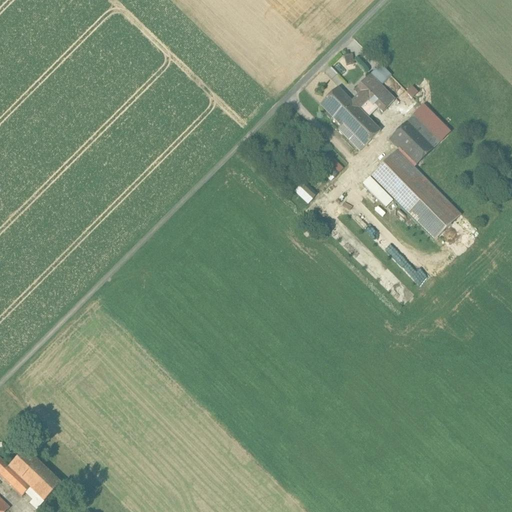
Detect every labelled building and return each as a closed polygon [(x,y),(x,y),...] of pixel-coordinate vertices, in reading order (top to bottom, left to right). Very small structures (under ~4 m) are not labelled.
[(350,53),(342,56),(345,66),(353,63),(350,53)] [(391,77),(380,66),(371,75),(382,86),(391,77)] [(394,101),(370,76),(357,89),(361,93),(365,97),(337,124),(341,128),(338,131),(359,153),(380,132),(359,110),(369,100),(382,113),(394,101)] [(417,94),(412,88),(406,93),(412,99),(417,94)] [(338,89),(320,106),(327,114),(326,115),(330,120),(331,118),(337,124),(365,97),(361,93),(351,102),(338,89)] [(413,116),(389,141),(395,147),(415,168),(424,158),(430,153),(440,143),(413,116)] [(460,217),(397,152),(371,177),(434,242),(460,217)] [(449,172),(430,153),(424,158),(426,160),(443,178),(449,172)] [(443,178),(426,160),(418,167),(436,185),(443,178)] [(338,174),(325,161),(321,165),(334,178),(338,174)] [(375,187),(365,176),(360,181),(370,192),(375,187)] [(317,195),(304,182),(299,187),(312,199),(317,195)] [(61,485),(25,450),(8,468),(7,468),(29,490),(37,497),(44,503),(61,485)] [(8,468),(0,460),(0,477),(22,498),(29,490),(7,468),(8,468)] [(44,503),(37,497),(29,505),(36,511),(44,503)] [(0,500),(0,511),(6,511),(9,509),(0,500)]
